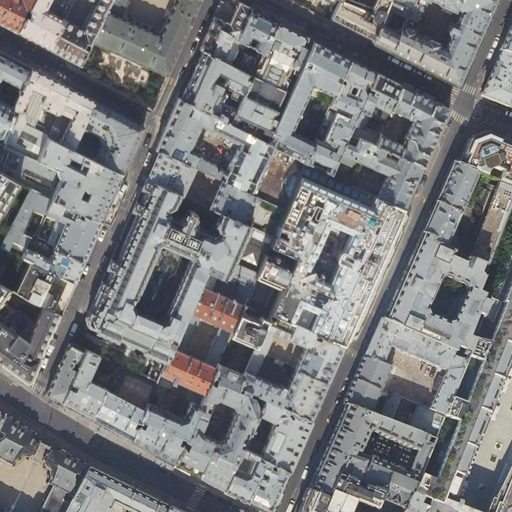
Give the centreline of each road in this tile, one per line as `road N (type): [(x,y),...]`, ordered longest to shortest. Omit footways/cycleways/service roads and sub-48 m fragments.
road 1 (residential): [(282,511),(464,102)]
road 2 (residential): [(156,122),(32,408)]
road 3 (residential): [(464,102),(259,0)]
road 4 (tertiary): [(32,408),(222,511)]
road 5 (residential): [(0,38),(156,122)]
road 6 (residential): [(210,0),(156,122)]
